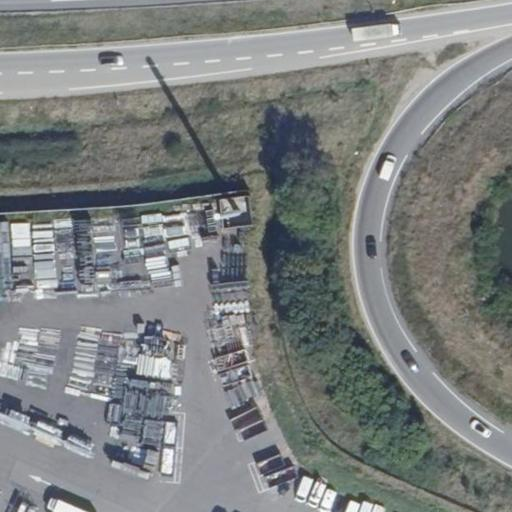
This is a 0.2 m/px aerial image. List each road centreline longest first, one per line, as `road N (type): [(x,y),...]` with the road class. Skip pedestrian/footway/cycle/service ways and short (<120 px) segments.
road 1 (trunk): [(511,452),(455,415),(411,370),(378,320),(366,254),(372,196),(397,145),(434,100),(511,48)]
road 2 (trunk): [(0,65),(236,48),(511,9)]
road 3 (unknown): [(216,474),(217,433),(194,350),(172,314),(0,331)]
road 4 (unknown): [(0,453),(134,511)]
